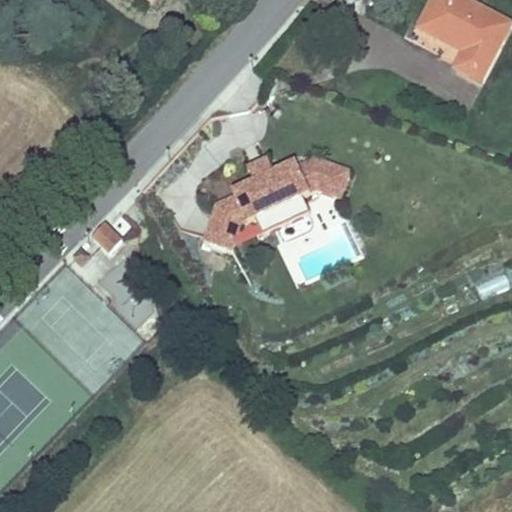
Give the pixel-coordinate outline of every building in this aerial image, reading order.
[(159,0),(127,0),(149,15),(159,0)] [(511,26),(459,0),(436,0),(419,34),(464,57),(455,75),(482,89),(511,31),(511,26)] [(255,218),(303,196),(318,189),(319,183),(338,190),(347,167),(316,156),(298,165),(296,160),(274,170),(270,161),(251,170),(255,179),(233,190),(235,194),(217,203),(205,234),(228,242),(235,223),(241,225),(255,218)] [(341,197),(351,169),(347,167),(338,190),(319,183),(318,189),(341,197)] [(263,234),(310,212),(303,196),(255,218),(263,234)] [(109,254),(123,237),(108,223),(93,240),(109,254)] [(232,249),(241,225),(235,223),(228,242),(205,234),(204,238),(232,249)] [(140,248),(147,277),(163,273),(155,244),(140,248)] [(86,247),(75,258),(87,266),(95,255),(86,247)] [(481,300),(510,288),(502,269),(473,281),(481,300)] [(123,324),(107,336),(125,362),(142,350),(123,324)]
